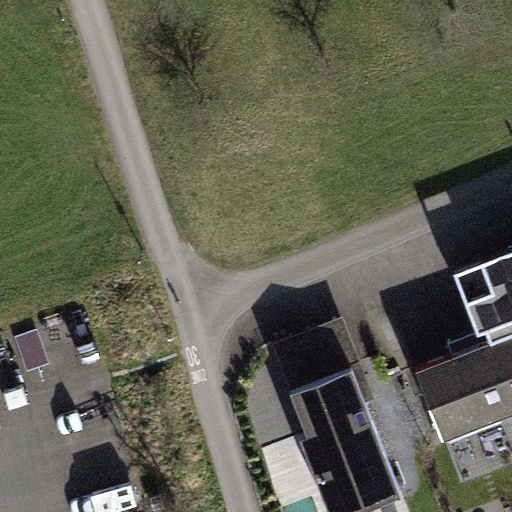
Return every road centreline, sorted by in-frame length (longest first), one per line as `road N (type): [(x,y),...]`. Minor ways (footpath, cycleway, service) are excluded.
road 1 (residential): [(192,307),(511,171)]
road 2 (residential): [(192,307),(83,0)]
road 3 (residential): [(247,511),(192,307)]
